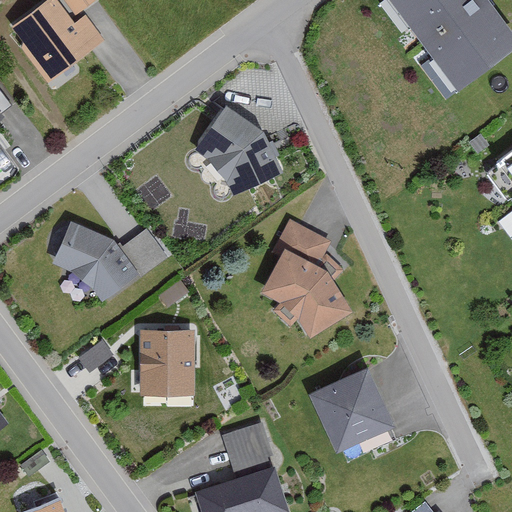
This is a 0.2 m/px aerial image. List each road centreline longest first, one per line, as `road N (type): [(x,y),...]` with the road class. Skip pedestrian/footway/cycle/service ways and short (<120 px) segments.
road 1 (residential): [(262,2),(467,439)]
road 2 (residential): [(262,2),(0,208)]
road 3 (residential): [(0,331),(131,511)]
